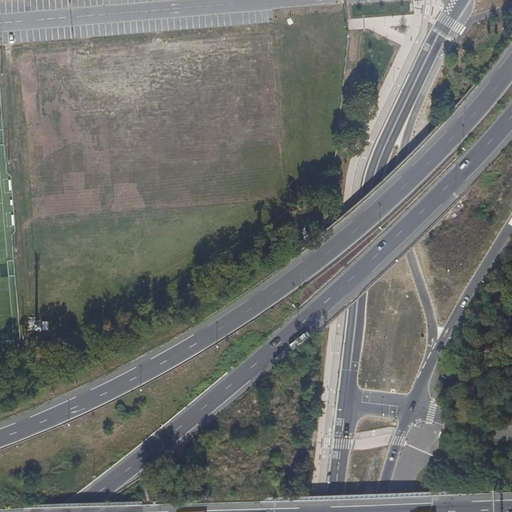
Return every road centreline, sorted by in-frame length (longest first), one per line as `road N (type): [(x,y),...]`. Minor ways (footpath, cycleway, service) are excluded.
road 1 (motorway): [(511,65),(410,180),(303,272),(157,366),(0,438)]
road 2 (motorway): [(72,511),(296,328),(421,214),(511,115)]
road 3 (primary): [(458,0),(373,175),(346,401)]
road 4 (unclassified): [(426,374),(432,325),(411,256),(402,152),(468,0)]
road 5 (primary): [(426,374),(498,247)]
